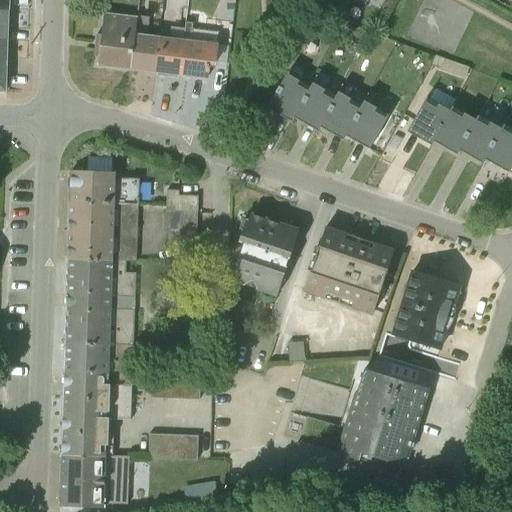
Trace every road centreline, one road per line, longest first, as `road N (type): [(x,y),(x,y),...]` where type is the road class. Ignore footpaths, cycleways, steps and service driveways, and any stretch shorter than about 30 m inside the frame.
road 1 (residential): [(48,119),(111,120),(511,252)]
road 2 (residential): [(24,495),(38,472),(48,119)]
road 3 (unclassified): [(445,511),(511,294)]
